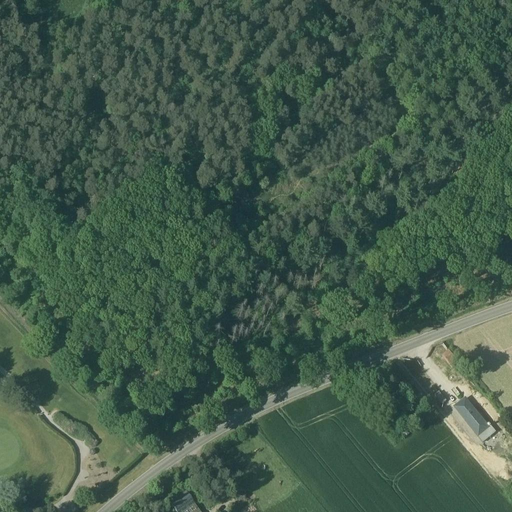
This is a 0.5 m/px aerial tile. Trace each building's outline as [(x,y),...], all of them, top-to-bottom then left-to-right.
[(421,362),(431,357),(427,348),(417,353),(421,362)] [(458,364),(448,352),(442,357),(452,369),(458,364)] [(480,419),(464,400),(456,406),(466,419),(464,421),(470,428),(480,419)] [(486,426),(480,419),(470,428),(477,437),(479,436),(484,442),(495,433),(488,425),(486,426)] [(200,503),(191,491),(186,495),(194,507),(195,507),(200,503)] [(186,495),(185,494),(170,505),(175,511),(198,511),(195,507),(194,507),(186,495)]
